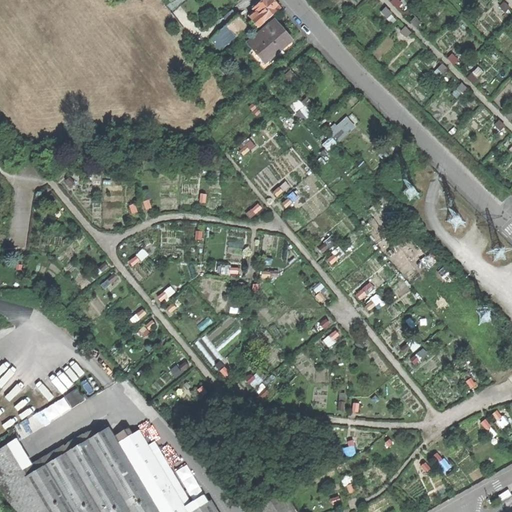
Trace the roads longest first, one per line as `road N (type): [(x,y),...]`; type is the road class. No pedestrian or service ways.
road 1 (unclassified): [(293,0),(345,63),(511,228)]
road 2 (track): [(0,304),(46,318),(105,378)]
